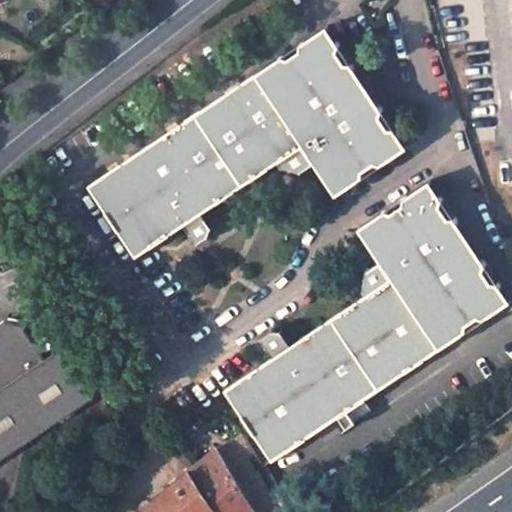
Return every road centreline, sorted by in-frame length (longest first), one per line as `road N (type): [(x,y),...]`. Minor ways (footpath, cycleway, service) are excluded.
road 1 (unclassified): [(0,154),(190,0)]
road 2 (unknown): [(448,140),(481,236),(511,269)]
